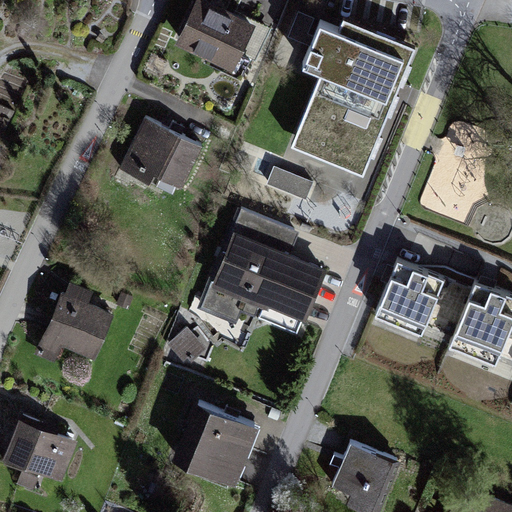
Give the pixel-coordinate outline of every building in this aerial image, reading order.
[(254,25),(203,0),(196,0),(173,46),(229,74),(254,25)] [(302,70),(320,77),(291,148),(362,176),(414,50),(345,23),(341,34),(320,26),(302,70)] [(200,146),(149,123),(127,169),(179,192),(200,146)] [(321,269),(235,232),(212,285),(298,322),(321,269)] [(445,277),(398,258),(376,313),(423,332),(445,277)] [(511,322),(511,292),(478,278),(452,343),(496,361),(511,322)] [(108,314),(59,296),(42,341),(92,359),(108,314)] [(203,356),(206,334),(177,329),(173,351),(203,356)] [(260,431),(196,404),(172,462),(235,489),(260,431)] [(73,443),(14,421),(0,458),(0,460),(58,482),(73,443)] [(379,511),(397,465),(351,448),(333,497),(372,511),(379,511)] [(511,511),(511,509),(467,494),(460,511),(511,511)]
